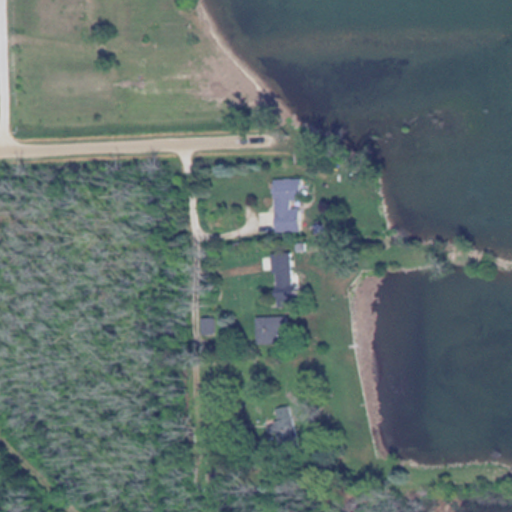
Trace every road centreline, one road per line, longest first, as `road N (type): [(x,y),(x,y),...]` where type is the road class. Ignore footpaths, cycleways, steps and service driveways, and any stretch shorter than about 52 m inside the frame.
road 1 (residential): [(0,147),(266,140)]
road 2 (residential): [(184,142),(196,186),(191,406)]
road 3 (residential): [(0,0),(2,147)]
